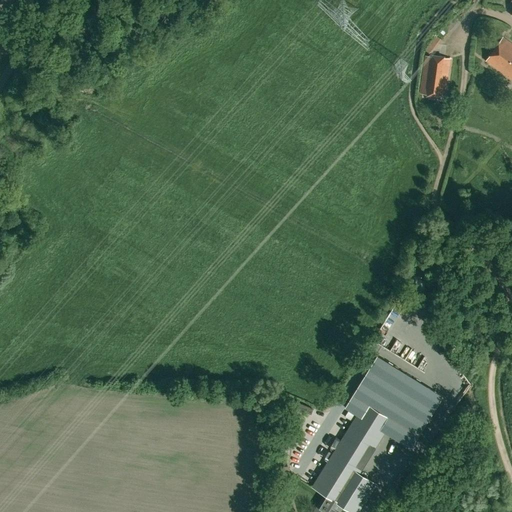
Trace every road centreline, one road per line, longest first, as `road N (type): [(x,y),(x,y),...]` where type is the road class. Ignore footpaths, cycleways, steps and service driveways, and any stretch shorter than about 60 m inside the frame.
road 1 (track): [(511,479),(489,388),(511,311)]
road 2 (track): [(511,291),(438,208),(442,161)]
road 3 (track): [(442,161),(472,11)]
